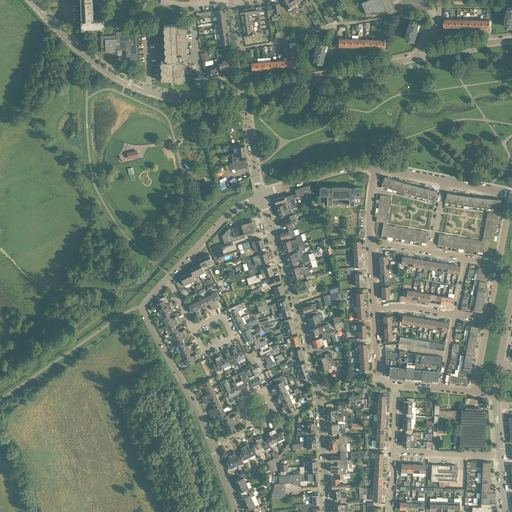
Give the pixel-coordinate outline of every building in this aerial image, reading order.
[(81,0),(82,2),(82,20),(81,20),(81,28),(91,27),(91,29),(94,29),(94,27),(104,27),(103,19),(92,20),(90,0),(81,0)] [(292,6),(288,0),(284,0),(282,2),(287,9),(292,6)] [(387,0),(368,0),(361,3),(366,15),(392,10),(387,0)] [(408,31),(405,39),(410,42),(410,40),(415,41),(417,34),(419,35),(420,35),(421,32),(418,31),(417,30),(419,24),(415,22),(414,23),(410,22),(407,30),(408,31)] [(191,55),(187,55),(186,27),(180,27),(180,24),(164,25),(165,60),(160,60),(162,82),(167,81),(167,84),(184,84),(183,62),(194,62),(194,59),(195,59),(194,56),(192,53),(191,55)] [(107,51),(117,51),(117,50),(121,50),(127,50),(127,55),(126,55),(127,61),(131,61),(131,63),(138,63),(136,31),(116,32),(116,36),(101,36),(102,53),(107,53),(107,51)] [(315,53),(312,61),(317,63),(318,63),(322,63),(324,56),(326,56),(327,56),(327,53),(325,53),(325,52),(324,52),(325,45),(320,43),(320,44),(316,44),(314,52),(315,53)] [(218,64),(219,66),(220,71),(226,70),(226,69),(231,68),(231,65),(229,65),(228,60),(222,61),(222,63),(218,64)] [(216,68),(209,69),(211,78),(218,76),(216,68)] [(231,153),(233,163),(239,161),(238,157),(246,156),(245,152),(237,153),(235,153),(231,153)] [(239,161),(233,163),(235,170),(248,167),(246,160),(239,161)] [(381,186),(387,188),(390,179),(384,177),(381,186)] [(390,179),(387,188),(393,190),(396,180),(390,179)] [(396,180),(393,190),(394,191),(399,192),(402,182),(397,181),(396,180)] [(402,182),(399,192),(404,193),(405,194),(407,184),(402,182)] [(407,184),(405,194),(411,195),(413,185),(407,184)] [(274,205),(281,203),(294,198),(307,194),(312,192),(310,185),(294,190),(296,194),(284,198),(284,196),(274,199),(273,200),(273,201),(273,202),(273,203),(274,203),(274,205)] [(413,185),(411,195),(416,197),(419,187),(413,185)] [(320,187),(319,196),(327,196),(327,205),(354,205),(361,205),(361,196),(361,188),(320,187)] [(419,187),(416,197),(421,198),(423,198),(425,188),(423,188),(419,187)] [(425,188),(423,198),(425,199),(429,200),(431,190),(428,189),(425,188)] [(431,190),(429,200),(435,201),(437,191),(431,190)] [(445,203),(451,204),(453,194),(447,193),(445,203)] [(376,201),(390,204),(391,201),(391,197),(380,195),(379,200),(376,200),(376,201)] [(294,198),(281,203),(282,205),(274,208),(276,212),(292,208),(297,206),(294,198)] [(315,200),(309,202),(311,208),(317,206),(315,200)] [(390,204),(376,201),(376,203),(379,203),(378,208),(389,210),(390,206),(390,207),(390,204)] [(292,208),(276,212),(277,217),(288,214),(289,216),(294,214),(292,208)] [(389,210),(378,208),(377,213),(375,212),(375,214),(388,217),(389,214),(389,210)] [(486,219),(501,222),(501,221),(498,220),(499,215),(488,213),(486,219)] [(295,214),(294,214),(289,216),(290,218),(280,221),(280,222),(279,222),(279,223),(279,224),(280,224),(280,225),(281,225),(281,226),(287,225),(291,223),(293,223),(296,222),(298,221),(295,214)] [(388,217),(375,214),(375,217),(377,217),(376,221),(383,223),(386,223),(387,223),(388,220),(388,217)] [(501,222),(486,219),(486,222),(485,226),(496,228),(497,223),(501,224),(501,222)] [(228,229),(222,236),(224,244),(245,237),(244,235),(256,231),(256,230),(255,230),(253,221),(228,229)] [(291,223),(287,225),(289,231),(279,233),(281,240),(292,236),(290,231),(294,230),(291,223)] [(386,223),(383,223),(381,236),(386,237),(386,240),(387,240),(388,237),(390,226),(386,225),(386,223)] [(358,235),(359,224),(350,224),(350,234),(358,235)] [(394,241),(396,227),(393,226),(393,227),(390,226),(388,237),(393,238),(392,241),(394,241)] [(496,228),(485,226),(484,229),(484,232),(499,235),(499,233),(495,233),(496,228)] [(401,239),(403,228),(399,228),(399,227),(396,227),(394,241),(395,242),(396,238),(401,239)] [(407,243),(409,229),(406,229),(403,228),(401,239),(406,240),(405,243),(407,243)] [(414,241),(416,230),(412,230),(409,229),(407,243),(408,244),(409,241),(414,241)] [(420,246),(422,231),(419,231),(416,230),(414,241),(419,242),(418,245),(420,246)] [(422,231),(420,246),(421,246),(422,243),(427,244),(429,232),(425,232),(422,231)] [(499,235),(484,232),(483,235),(483,239),(485,240),(494,241),(495,236),(498,237),(499,235)] [(442,249),(443,250),(446,235),(443,235),(439,234),(437,245),(442,246),(442,249)] [(282,243),(284,247),(303,241),(301,235),(295,237),(296,239),(289,242),(288,241),(282,243)] [(450,248),(452,236),(446,235),(443,250),(445,250),(445,247),(450,248)] [(456,252),(459,237),(456,237),(452,236),(450,248),(455,248),(455,251),(456,252)] [(463,250),(465,239),(462,238),(459,237),(456,252),(458,252),(459,249),(463,250)] [(255,241),(252,242),(252,240),(242,243),(244,250),(263,244),(262,239),(259,240),(258,239),(257,238),(255,239),(254,240),(255,241)] [(469,254),(472,240),(469,239),(465,239),(463,250),(468,251),(468,254),(469,254)] [(485,240),(483,239),(482,241),(478,241),(476,252),(476,255),(478,255),(478,252),(483,253),(485,240)] [(476,252),(478,241),(475,240),(472,240),(469,254),(471,254),(472,251),(476,252)] [(284,247),(285,252),(292,250),(292,249),(299,247),(299,250),(305,248),(303,241),(284,247)] [(245,253),(241,254),(240,256),(241,258),(243,257),(244,257),(252,255),(253,254),(254,251),(265,248),(263,244),(244,250),(245,253)] [(223,251),(221,245),(210,249),(212,254),(223,251)] [(286,256),(288,261),(301,257),(299,250),(292,252),(293,254),(286,256)] [(252,255),(244,257),(243,257),(245,264),(268,257),(266,253),(253,257),(252,255)] [(217,264),(215,260),(215,259),(212,260),(209,255),(204,257),(207,265),(213,263),(217,271),(220,270),(217,264)] [(310,261),(308,255),(301,257),(288,261),(289,266),(295,264),(295,263),(301,261),(302,264),(310,261)] [(209,269),(207,265),(204,257),(198,260),(200,264),(203,269),(203,268),(204,271),(209,269)] [(268,257),(245,264),(244,265),(246,271),(249,270),(248,270),(254,269),(256,268),(255,265),(269,261),(268,257)] [(310,261),(302,264),(303,266),(298,268),(298,267),(290,270),(292,274),(308,269),(312,268),(310,261)] [(203,269),(200,264),(195,266),(199,275),(205,272),(204,271),(203,268),(203,269)] [(199,275),(195,266),(189,269),(191,272),(194,278),(199,275)] [(248,270),(249,270),(251,277),(272,270),(270,266),(254,271),(254,269),(248,270)] [(477,274),(489,276),(489,273),(490,270),(479,267),(477,274)] [(308,269),(292,274),(293,279),(299,277),(299,275),(309,272),(308,269)] [(272,270),(251,277),(246,278),(248,285),(257,282),(260,282),(259,279),(273,275),(272,270)] [(191,272),(185,275),(190,283),(195,280),(194,278),(191,272)] [(489,276),(477,274),(476,281),(477,281),(478,281),(486,282),(486,283),(487,283),(488,279),(489,276)] [(190,283),(185,275),(180,277),(181,280),(183,283),(184,286),(190,283)] [(268,279),(260,282),(257,282),(258,286),(260,285),(261,288),(270,285),(281,282),(279,278),(269,281),(268,279)] [(299,296),(307,294),(305,288),(310,286),(309,280),(301,283),(303,288),(297,290),(299,296)] [(381,293),(389,293),(389,287),(391,287),(391,284),(384,284),(384,287),(381,287),(381,293)] [(270,285),(261,288),(251,291),(252,294),(271,288),(270,285)] [(282,285),(274,287),(277,295),(284,293),(282,285)] [(340,291),(330,294),(333,304),(342,300),(340,291)] [(209,296),(216,309),(219,307),(216,300),(220,298),(217,292),(209,296)] [(202,299),(206,305),(209,304),(212,310),(216,309),(209,296),(202,299)] [(160,311),(173,305),(171,301),(169,303),(166,297),(167,297),(166,297),(165,297),(164,297),(163,298),(162,298),(161,298),(160,299),(159,300),(158,301),(157,301),(158,302),(158,301),(159,303),(157,304),(160,311)] [(259,312),(271,308),(287,303),(285,297),(277,300),(278,303),(267,306),(266,301),(256,304),(259,312)] [(195,302),(199,309),(202,307),(205,314),(209,312),(206,305),(202,299),(195,302)] [(202,315),(199,309),(195,302),(186,307),(188,310),(190,309),(191,312),(195,310),(198,317),(202,315)] [(234,322),(241,318),(238,312),(246,308),(243,302),(230,309),(231,312),(230,312),(234,322)] [(287,303),(271,308),(273,315),(282,312),(289,310),(287,303)] [(304,313),(316,310),(314,304),(310,305),(302,307),(304,313)] [(173,305),(160,311),(164,318),(163,318),(163,319),(169,316),(168,316),(170,315),(168,311),(175,308),(173,305)] [(289,310),(282,312),(273,315),(275,319),(291,314),(289,310)] [(308,319),(309,325),(310,325),(320,322),(318,315),(318,314),(317,311),(309,313),(309,314),(310,317),(311,317),(311,318),(308,319)] [(342,315),(333,319),(336,329),(343,326),(342,325),(341,322),(344,321),(342,315)] [(169,316),(163,319),(166,326),(179,320),(177,316),(170,319),(169,316)] [(241,333),(248,330),(260,324),(257,320),(256,319),(244,325),(241,318),(234,322),(239,331),(240,330),(241,333)] [(280,329),(283,328),(294,325),(292,319),(281,322),(282,325),(281,326),(280,327),(280,328),(280,329)] [(179,320),(166,326),(170,333),(176,330),(174,326),(181,323),(179,320)] [(269,323),(262,326),(267,333),(272,331),(269,323)] [(294,325),(283,328),(285,335),(296,332),(294,325)] [(326,332),(324,326),(309,330),(309,331),(310,333),(311,336),(326,332)] [(177,329),(176,330),(170,333),(168,334),(169,338),(173,336),(174,339),(187,333),(185,329),(179,333),(177,329)] [(249,344),(255,341),(258,340),(262,338),(259,333),(251,336),(248,330),(241,333),(246,342),(247,341),(249,344)] [(187,333),(174,339),(178,346),(184,343),(182,339),(189,336),(187,333)] [(322,338),(312,341),(314,347),(321,346),(321,345),(323,344),(322,338)] [(258,340),(255,341),(256,345),(253,346),(255,350),(260,347),(265,345),(268,343),(267,340),(265,341),(264,341),(260,343),(258,340)] [(298,340),(288,343),(285,344),(285,347),(284,347),(284,349),(280,350),(281,352),(283,351),(293,348),(292,347),(299,344),(298,340)] [(184,343),(178,346),(181,354),(194,347),(192,343),(186,347),(184,343)] [(265,345),(260,347),(262,350),(259,352),(261,355),(278,347),(276,345),(271,347),(271,346),(266,348),(265,345)] [(231,348),(234,355),(237,361),(238,364),(244,361),(242,358),(244,357),(246,355),(245,352),(242,353),(241,351),(238,353),(234,346),(231,348)] [(194,347),(181,354),(185,360),(191,357),(189,354),(196,350),(194,347)] [(267,361),(271,359),(270,356),(274,354),(274,352),(280,350),(278,347),(261,355),(263,359),(266,358),(267,361)] [(224,351),(227,358),(230,364),(237,361),(234,355),(231,356),(227,350),(224,351)] [(405,377),(407,354),(408,352),(400,351),(399,354),(397,377),(405,377)] [(300,361),(300,359),(303,358),(302,352),(291,356),(293,363),(300,361)] [(397,377),(399,354),(386,352),(386,360),(387,372),(389,372),(389,376),(397,377)] [(223,368),(230,364),(227,358),(224,360),(220,353),(217,355),(223,368)] [(325,357),(317,359),(319,365),(333,361),(331,353),(324,355),(325,357)] [(191,357),(185,360),(188,367),(194,364),(193,361),(199,357),(197,354),(191,357)] [(413,378),(416,354),(407,354),(405,377),(413,378)] [(421,379),(424,355),(416,354),(413,378),(421,379)] [(223,368),(217,355),(213,356),(216,363),(213,365),(216,371),(223,368)] [(432,356),(424,355),(421,379),(429,380),(432,356)] [(432,356),(429,380),(437,381),(438,377),(442,357),(432,356)] [(271,359),(267,361),(269,364),(266,365),(268,370),(279,364),(277,360),(273,362),(271,359)] [(337,360),(333,361),(319,365),(320,371),(332,368),(331,367),(334,366),(335,367),(338,366),(337,360)] [(300,361),(293,363),(291,364),(292,367),(293,367),(294,371),(296,371),(306,368),(305,363),(301,364),(300,361)] [(249,381),(252,386),(252,388),(262,383),(261,382),(264,380),(258,367),(255,369),(253,366),(251,368),(252,370),(256,378),(249,381)] [(306,377),(308,377),(306,368),(296,371),(298,378),(302,377),(303,378),(304,380),(306,379),(306,377)] [(461,371),(459,370),(457,377),(469,379),(469,376),(470,373),(470,372),(461,371)] [(252,386),(249,381),(245,373),(240,376),(244,384),(237,387),(240,393),(250,389),(249,388),(252,386)] [(281,382),(274,385),(275,387),(270,390),(271,392),(284,386),(287,384),(283,375),(278,377),(281,382)] [(457,377),(449,375),(448,382),(467,386),(468,382),(469,379),(457,377)] [(299,381),(298,378),(294,379),(299,388),(304,387),(303,383),(300,384),(299,380),(299,381)] [(206,391),(213,387),(209,380),(196,386),(198,390),(204,387),(206,391)] [(240,393),(237,387),(230,390),(226,382),(225,380),(221,382),(220,382),(221,384),(227,398),(231,396),(231,398),(240,393)] [(284,386),(271,392),(273,395),(277,392),(278,394),(286,391),(284,386)] [(213,387),(206,391),(208,394),(201,397),(203,401),(216,394),(213,387)] [(289,389),(286,391),(278,394),(279,397),(275,399),(276,402),(289,395),(291,394),(289,389)] [(216,394),(203,401),(205,404),(211,401),(213,404),(219,401),(216,394)] [(355,396),(356,403),(362,402),(364,403),(363,409),(366,408),(367,399),(362,399),(362,394),(355,396)] [(289,395),(276,402),(277,404),(282,402),(283,404),(291,400),(289,395)] [(404,407),(412,407),(412,402),(414,402),(414,399),(407,399),(407,401),(404,401),(404,407)] [(291,400),(283,404),(284,406),(279,408),(280,411),(293,404),(291,400)] [(219,401),(213,404),(215,408),(208,411),(210,415),(223,408),(219,401)] [(293,404),(280,411),(281,413),(286,411),(287,413),(295,409),(293,404)] [(406,415),(413,416),(413,413),(411,412),(412,407),(404,407),(403,412),(406,413),(406,415)] [(223,408),(210,415),(211,418),(218,415),(220,418),(222,417),(226,415),(223,408)] [(462,412),(460,444),(463,445),(463,448),(480,449),(480,446),(483,446),(485,413),(481,413),(481,411),(481,408),(465,408),(465,410),(465,412),(462,412)] [(440,411),(434,411),(434,423),(437,423),(437,433),(444,433),(444,421),(456,421),(456,411),(450,411),(440,411)] [(226,415),(222,417),(225,425),(238,418),(236,415),(230,418),(228,414),(226,415)] [(403,424),(411,424),(411,419),(413,419),(413,416),(406,415),(406,418),(403,418),(403,424)] [(298,428),(304,428),(314,427),(314,423),(312,423),(312,420),(304,420),(304,422),(302,422),(301,416),(298,417),(298,428)] [(238,418),(225,425),(229,432),(235,429),(233,425),(240,422),(238,418)] [(406,432),(413,433),(413,429),(411,429),(411,424),(403,424),(403,429),(406,429),(406,432)] [(271,428),(277,441),(284,438),(281,432),(277,433),(274,427),(271,428)] [(277,441),(271,428),(267,430),(270,437),(267,438),(268,440),(270,446),(272,447),(274,446),(274,445),(273,443),(277,441)] [(402,440),(415,441),(415,433),(413,433),(406,432),(405,435),(402,435),(402,440)] [(270,446),(268,440),(264,442),(261,435),(258,437),(264,450),(270,446)] [(346,435),(339,436),(340,439),(328,440),(329,445),(345,444),(349,443),(348,435),(346,435)] [(264,450),(258,437),(254,439),(257,445),(254,447),(256,453),(264,450)] [(256,453),(254,447),(250,449),(247,442),(244,444),(250,456),(256,453)] [(350,443),(349,443),(345,444),(329,445),(329,451),(341,450),(341,453),(347,452),(346,445),(350,445),(350,443)] [(250,456),(244,444),(240,445),(243,452),(239,454),(240,456),(243,462),(244,463),(248,461),(246,458),(250,456)] [(243,462),(240,456),(237,457),(234,451),(230,452),(237,465),(243,462)] [(351,459),(351,461),(360,461),(364,451),(351,452),(351,459)] [(237,465),(230,452),(227,454),(230,461),(226,462),(229,469),(237,465)] [(303,462),(304,467),(317,466),(317,461),(314,461),(314,459),(309,459),(309,462),(303,462)] [(348,473),(347,463),(341,463),(337,464),(337,466),(330,467),(331,472),(337,472),(337,474),(343,474),(348,473)] [(431,465),(431,481),(457,482),(457,466),(431,465)] [(300,467),(300,475),(317,473),(317,471),(318,471),(317,466),(304,467),(300,467)] [(287,468),(280,468),(280,471),(281,473),(278,473),(279,476),(286,475),(286,471),(287,471),(287,468)] [(317,473),(300,475),(286,475),(279,476),(275,476),(275,482),(274,486),(273,491),(272,499),(286,498),(285,483),(294,482),(294,485),(300,485),(300,482),(318,480),(318,473),(317,473)] [(235,482),(238,487),(246,483),(244,478),(246,476),(245,474),(239,476),(241,479),(235,482)] [(343,474),(337,474),(337,478),(331,479),(332,488),(347,488),(351,488),(351,485),(345,485),(345,484),(339,484),(339,480),(344,479),(343,474)] [(246,483),(238,487),(240,493),(245,490),(247,493),(254,490),(253,487),(249,489),(246,483)] [(255,491),(254,490),(247,493),(248,496),(241,499),(244,504),(256,499),(255,496),(253,493),(255,492),(255,491)] [(340,494),(340,491),(332,491),(333,499),(340,499),(340,501),(346,500),(346,493),(340,494)] [(300,505),(300,508),(311,507),(311,505),(320,504),(319,496),(310,496),(310,501),(310,504),(300,505)] [(256,499),(244,504),(247,510),(252,507),(254,510),(259,508),(257,504),(258,504),(256,499)] [(476,503),(472,503),(472,505),(469,505),(469,508),(468,511),(492,511),(492,507),(490,507),(490,504),(489,504),(479,503),(476,503)]
